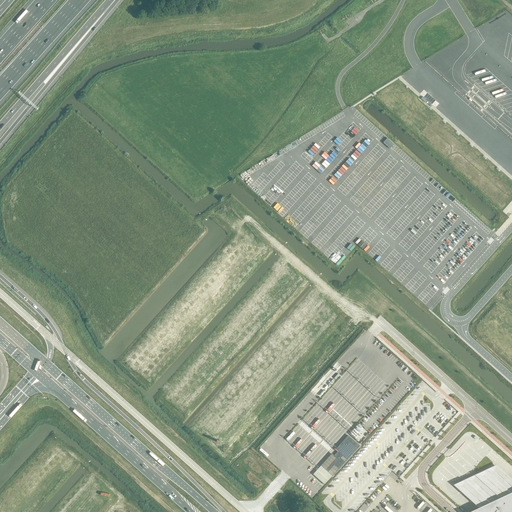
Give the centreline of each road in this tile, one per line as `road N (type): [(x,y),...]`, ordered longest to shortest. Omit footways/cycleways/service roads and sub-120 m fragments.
road 1 (motorway): [(222,511),(83,379),(47,320),(0,276)]
road 2 (trunk): [(213,511),(47,363)]
road 3 (trunk): [(38,373),(190,511)]
road 4 (motorway): [(0,142),(113,0)]
road 5 (motorway): [(0,125),(111,0)]
road 6 (unclassified): [(452,511),(420,473),(476,407)]
road 7 (unclassified): [(476,407),(377,319)]
road 8 (unclassified): [(511,226),(448,296),(446,314),(461,321)]
